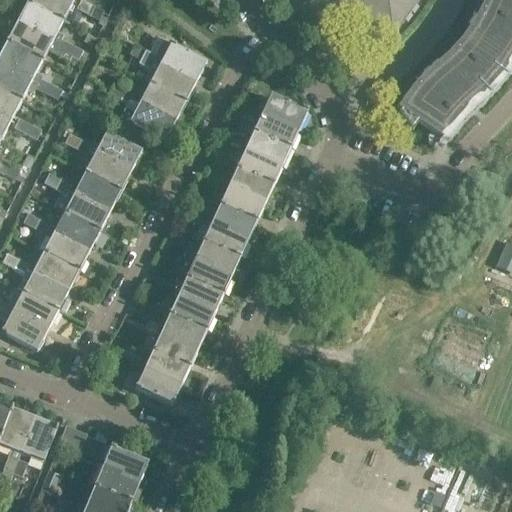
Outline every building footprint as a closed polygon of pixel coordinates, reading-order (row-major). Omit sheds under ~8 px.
[(72,3),(66,0),(27,0),(26,4),(62,22),(72,3)] [(313,0),(338,17),(347,6),(391,38),(419,0),(313,0)] [(511,0),(484,0),(482,6),(486,8),(479,23),(475,21),(467,33),(458,45),(462,48),(451,61),(447,57),(434,69),(419,81),(423,85),(412,97),(408,94),(395,113),(398,115),(397,118),(410,134),(415,126),(444,146),(450,138),(458,128),(475,112),(481,107),(492,96),(502,85),(511,72),(511,71),(511,0)] [(81,2),(76,11),(87,17),(92,8),(81,2)] [(26,4),(16,23),(52,42),(62,22),(26,4)] [(104,14),(92,8),(87,17),(99,23),(104,14)] [(16,23),(6,44),(41,62),(47,51),(54,54),(56,51),(58,45),(52,42),(16,23)] [(159,66),(190,82),(195,85),(206,64),(174,48),(175,47),(169,45),(157,38),(148,54),(156,59),(154,63),(159,66)] [(58,45),(56,51),(67,57),(71,48),(60,42),(58,45)] [(6,44),(0,54),(0,67),(37,87),(35,90),(35,91),(46,96),(51,87),(39,81),(41,78),(35,74),(41,62),(6,44)] [(145,53),(134,47),(129,57),(140,62),(145,53)] [(71,48),(67,57),(78,62),(82,53),(71,48)] [(105,51),(100,59),(108,63),(112,55),(105,51)] [(154,76),(149,86),(184,105),(195,85),(190,82),(159,66),(154,63),(156,59),(148,54),(145,53),(140,62),(151,68),(148,73),(154,76)] [(0,67),(0,91),(20,102),(26,91),(33,95),(35,91),(35,90),(37,87),(0,67)] [(149,86),(138,105),(174,124),(184,105),(149,86)] [(51,87),(46,96),(57,102),(62,93),(51,87)] [(119,102),(124,93),(113,87),(108,96),(119,102)] [(0,91),(0,117),(10,122),(20,102),(0,91)] [(126,126),(129,128),(131,129),(132,129),(164,145),(172,129),(174,124),(138,105),(133,103),(135,99),(124,93),(119,102),(125,105),(116,121),(126,126)] [(269,100),(262,116),(279,124),(277,128),(296,137),(306,117),(307,115),(302,113),(301,114),(269,100)] [(262,116),(252,137),(288,154),(296,137),(277,128),(279,124),(262,116)] [(0,117),(0,140),(10,122),(0,117)] [(309,122),(306,121),(300,134),(308,138),(310,134),(309,122)] [(18,122),(14,131),(25,136),(29,128),(18,122)] [(29,128),(25,136),(36,142),(41,133),(29,128)] [(89,152),(95,155),(131,174),(141,154),(110,138),(110,137),(105,134),(104,136),(104,137),(99,147),(93,144),(91,147),(89,152)] [(69,136),(65,145),(76,150),(80,141),(69,136)] [(252,137),(245,152),(263,160),(260,165),(279,174),(288,154),(252,137)] [(80,141),(76,150),(87,156),(89,152),(91,147),(80,141)] [(279,174),(260,165),(263,160),(245,152),(236,173),(272,190),(279,174)] [(211,153),(208,159),(220,165),(223,159),(211,153)] [(0,173),(4,176),(9,167),(0,162),(0,156),(1,155),(0,154),(0,173)] [(95,155),(85,174),(121,193),(131,174),(95,155)] [(9,167),(4,176),(15,182),(18,177),(20,173),(9,167)] [(18,177),(23,180),(27,173),(21,170),(20,173),(18,177)] [(272,190),(236,173),(229,188),(246,196),(244,201),(263,210),(272,190)] [(85,174),(74,195),(110,213),(121,193),(85,174)] [(49,176),(44,185),(55,190),(59,181),(49,176)] [(59,181),(55,190),(66,196),(70,187),(59,181)] [(229,188),(219,209),(256,226),(263,210),(244,201),(246,196),(229,188)] [(74,195),(63,215),(99,234),(110,213),(74,195)] [(219,209),(212,224),(229,233),(227,237),(246,246),(256,226),(219,209)] [(53,235),(89,254),(99,234),(63,215),(53,235)] [(28,216),(23,224),(34,230),(39,221),(28,216)] [(39,221),(34,230),(45,236),(49,227),(39,221)] [(212,224),(202,246),(239,263),(246,246),(227,237),(229,233),(212,224)] [(79,273),(89,254),(53,235),(43,254),(79,273)] [(511,248),(504,245),(493,269),(511,277),(511,248)] [(202,246),(195,261),(212,269),(210,274),(229,283),(239,263),(202,246)] [(43,254),(32,274),(68,293),(79,273),(43,254)] [(7,256),(2,265),(13,271),(18,261),(7,256)] [(28,283),(22,295),(58,314),(68,293),(32,274),(27,271),(29,267),(18,261),(13,271),(24,277),(22,280),(28,283)] [(195,261),(186,281),(222,298),(229,283),(210,274),(212,269),(195,261)] [(186,281),(178,297),(196,306),(194,311),(213,319),(222,298),(186,281)] [(6,311),(11,314),(47,333),(58,314),(22,295),(16,306),(10,303),(8,307),(6,311)] [(178,297),(169,319),(205,336),(213,319),(194,311),(196,306),(178,297)] [(0,334),(0,335),(5,338),(36,354),(45,337),(47,333),(11,314),(6,311),(8,307),(0,302),(0,314),(4,317),(1,321),(7,323),(1,333),(0,334)] [(169,319),(161,335),(179,343),(177,348),(195,357),(205,336),(169,319)] [(161,335),(152,355),(188,372),(195,357),(177,348),(179,343),(161,335)] [(152,355),(145,371),(162,379),(161,383),(179,392),(188,372),(152,355)] [(162,379),(145,371),(136,391),(135,390),(134,392),(139,395),(139,394),(172,408),(179,392),(161,383),(162,379)] [(0,407),(0,438),(11,412),(0,407)] [(11,412),(0,438),(0,447),(9,451),(0,474),(0,484),(6,487),(10,479),(16,464),(19,455),(33,420),(11,412)] [(33,420),(19,455),(38,463),(43,465),(55,435),(57,430),(56,429),(33,420)] [(65,429),(56,451),(67,456),(76,433),(65,429)] [(76,433),(67,456),(77,460),(86,437),(76,433)] [(108,455),(102,470),(120,478),(118,482),(137,490),(142,479),(147,466),(115,453),(115,452),(109,450),(109,452),(108,455)] [(15,491),(24,468),(16,464),(10,479),(6,487),(15,491)] [(102,470),(93,492),(130,507),(135,493),(137,490),(118,482),(120,478),(102,470)] [(59,478),(48,474),(42,488),(53,493),(59,478)] [(93,492),(86,509),(93,511),(127,511),(130,507),(93,492)]
